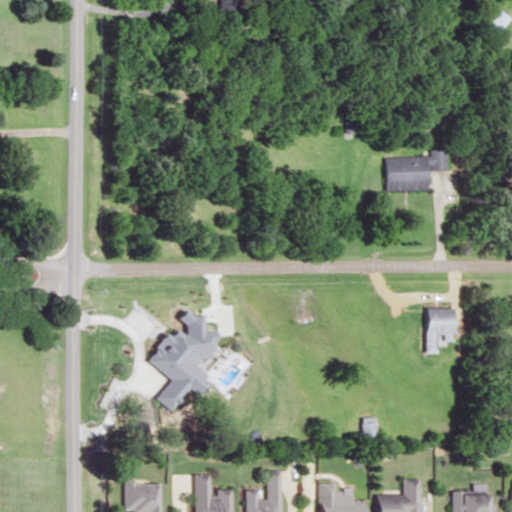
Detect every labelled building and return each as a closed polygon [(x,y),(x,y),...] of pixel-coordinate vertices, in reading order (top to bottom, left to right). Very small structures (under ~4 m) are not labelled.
[(212,0),(213,19),(232,19),(231,0),(212,0)] [(496,30),(505,15),(493,8),(484,23),(496,30)] [(423,154),(377,156),(378,189),(422,188),(421,169),(441,168),(440,147),(423,148),(423,154)] [(131,364),(131,392),(175,392),(175,378),(164,378),(164,364),(131,364)] [(218,371),(205,371),(205,385),(218,385),(218,371)] [(272,511),(272,467),(257,467),(257,488),(239,488),(238,511),(272,511)] [(188,472),(188,511),(224,511),(224,487),(204,487),(204,472),(188,472)] [(365,511),(411,511),(411,477),(394,477),(394,490),(366,490),(365,511)] [(138,511),(154,511),(156,480),(121,479),(120,511),(138,511)] [(328,494),(328,481),(311,480),(310,511),(354,511),(355,494),(328,494)] [(444,489),(444,511),(476,511),(476,489),(444,489)]
